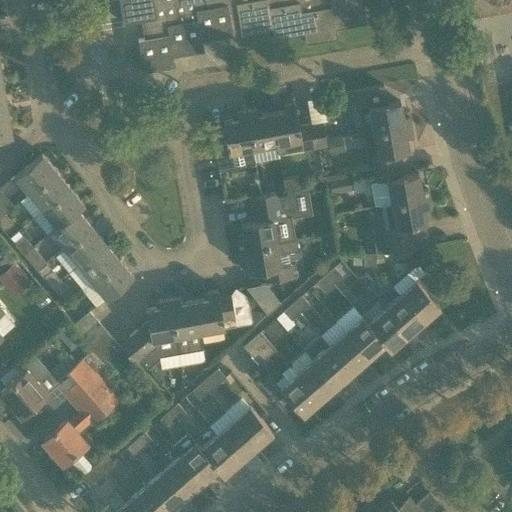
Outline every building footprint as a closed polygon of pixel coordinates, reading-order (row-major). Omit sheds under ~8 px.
[(118,0),(122,23),(144,19),(148,37),(137,39),(143,71),(174,65),(173,55),(203,50),(202,40),(232,35),(232,32),(240,30),(240,34),(271,28),(273,38),(303,33),(305,42),(337,37),(335,27),(366,22),(361,0),(118,0)] [(372,131),(410,125),(409,114),(402,115),(400,101),(386,103),(383,85),(365,88),(372,131)] [(0,93),(0,116),(8,115),(4,93),(0,93)] [(311,121),(327,119),(324,95),(308,97),(311,121)] [(299,125),(298,120),(294,101),(283,103),(285,109),(271,112),(277,143),(299,139),(301,149),(314,147),(310,123),(299,125)] [(277,143),(271,112),(257,114),(256,108),(245,110),(252,147),(277,143)] [(252,147),(245,110),(235,112),(236,118),(222,120),(223,128),(212,130),(216,154),(242,149),(245,164),(254,163),(252,148),(252,147)] [(0,147),(4,144),(3,137),(12,136),(8,115),(0,116),(0,147)] [(327,144),(322,121),(310,123),(314,147),(327,144)] [(374,169),(398,164),(396,152),(408,150),(406,136),(412,135),(410,125),(372,131),(377,154),(372,155),(374,169)] [(340,137),(328,140),(330,153),(342,151),(340,137)] [(41,153),(14,175),(29,193),(55,170),(41,153)] [(390,203),(428,197),(427,186),(420,187),(418,173),(400,176),(398,164),(374,169),(376,181),(386,180),(390,203)] [(43,209),(70,187),(55,170),(29,193),(43,209)] [(331,193),(353,189),(351,177),(329,180),(331,193)] [(256,181),(242,183),(244,196),(258,194),(256,181)] [(84,204),(70,187),(43,209),(57,226),(77,209),(84,204)] [(294,239),(290,215),(295,214),(292,197),(302,195),(301,188),(279,191),(281,203),(252,209),(254,220),(240,223),(243,237),(236,238),(238,249),(276,242),(294,239)] [(250,197),(252,209),(281,203),(279,191),(250,197)] [(387,241),(411,237),(409,225),(426,222),(424,208),(430,207),(428,197),(390,203),(380,205),(385,228),(372,230),(376,252),(389,250),(387,241)] [(77,209),(57,226),(51,232),(65,249),(92,226),(77,209)] [(4,214),(0,216),(0,227),(3,231),(12,223),(4,214)] [(106,243),(92,226),(65,249),(79,265),(106,243)] [(33,247),(23,236),(14,244),(23,255),(33,247)] [(387,241),(389,250),(390,253),(413,249),(411,237),(387,241)] [(276,242),(238,249),(240,259),(246,258),(249,272),(262,269),(265,281),(292,277),(290,264),(280,265),(278,253),(298,249),(296,238),(294,239),(276,242)] [(92,281),(119,259),(106,243),(79,265),(92,281)] [(0,247),(0,268),(12,258),(2,246),(0,247)] [(33,247),(23,255),(38,271),(47,264),(33,247)] [(364,253),(363,253),(363,264),(363,265),(375,265),(375,262),(375,253),(364,253)] [(92,281),(105,297),(106,298),(133,275),(119,259),(92,281)] [(16,291),(29,280),(12,261),(0,271),(0,280),(1,282),(5,278),(16,291)] [(52,288),(61,280),(47,264),(38,271),(52,288)] [(334,266),(325,273),(332,282),(341,274),(334,266)] [(399,294),(422,322),(439,307),(429,295),(438,287),(425,272),(399,294)] [(332,282),(325,273),(316,282),(323,290),(332,282)] [(61,280),(52,288),(60,297),(69,289),(61,280)] [(218,296),(217,289),(207,291),(208,297),(194,300),(199,332),(236,326),(231,300),(224,295),(218,296)] [(292,302),(300,311),(309,303),(301,294),(292,302)] [(405,337),(422,322),(399,294),(382,309),(405,337)] [(179,296),(168,298),(179,353),(202,350),(201,348),(202,348),(199,332),(194,300),(180,302),(179,296)] [(147,320),(128,337),(144,356),(140,359),(147,367),(159,356),(179,353),(168,298),(158,300),(159,306),(145,308),(147,320)] [(292,302),(283,310),(290,319),(300,311),(292,302)] [(382,309),(366,323),(383,345),(389,351),(405,337),(382,309)] [(73,330),(78,335),(97,319),(89,310),(70,326),(73,330)] [(345,331),(368,358),(383,345),(366,323),(361,317),(345,331)] [(285,331),(274,318),(262,328),(274,341),(285,331)] [(105,328),(97,319),(78,335),(86,344),(105,328)] [(70,326),(66,321),(55,331),(62,339),(73,330),(70,326)] [(86,344),(91,349),(94,353),(113,337),(105,328),(86,344)] [(243,345),(251,355),(268,340),(260,330),(243,345)] [(345,331),(329,345),(351,373),(368,358),(345,331)] [(113,337),(94,353),(102,363),(105,361),(121,346),(119,345),(113,337)] [(144,356),(128,337),(119,345),(121,346),(135,362),(139,358),(140,359),(144,356)] [(268,340),(251,355),(259,363),(276,348),(268,340)] [(335,387),(351,373),(329,345),(312,360),(335,387)] [(49,410),(66,395),(93,371),(102,363),(94,353),(91,349),(82,357),(81,356),(76,360),(69,352),(53,366),(60,375),(54,380),(57,384),(47,392),(39,399),(49,410)] [(312,360),(296,374),(319,401),(335,387),(312,360)] [(29,365),(26,368),(0,390),(0,391),(21,415),(39,399),(47,392),(37,381),(40,376),(40,371),(39,368),(37,365),(32,365),(29,365)] [(201,381),(209,391),(225,376),(217,367),(201,381)] [(118,398),(100,377),(93,371),(66,395),(79,410),(67,420),(65,418),(42,439),(52,450),(48,453),(57,463),(61,460),(63,463),(86,442),(76,431),(88,420),(91,422),(118,398)] [(259,382),(270,396),(284,413),(293,405),(302,416),(319,401),(296,374),(288,380),(284,375),(276,382),(269,374),(259,382)] [(201,381),(191,390),(199,399),(209,391),(201,381)] [(168,409),(176,419),(185,411),(177,402),(168,409)] [(249,405),(233,419),(256,447),(273,432),(249,405)] [(168,409),(159,418),(167,427),(176,419),(168,409)] [(233,419),(216,434),(239,461),(256,447),(233,419)] [(135,439),(143,448),(152,439),(144,430),(135,439)] [(201,483),(217,469),(200,448),(186,432),(171,445),(179,454),(178,455),(201,483)] [(216,434),(200,448),(217,469),(223,475),(239,461),(216,434)] [(135,439),(126,446),(134,455),(143,448),(135,439)] [(511,447),(509,451),(508,450),(503,454),(511,463),(511,447)] [(97,461),(104,470),(113,462),(105,453),(97,461)] [(178,455),(161,470),(185,497),(201,483),(178,455)] [(79,476),(87,484),(87,485),(104,470),(97,461),(79,476)] [(168,511),(185,497),(161,470),(145,484),(168,511)] [(145,484),(129,498),(140,511),(167,511),(168,511),(145,484)] [(405,511),(414,504),(407,496),(400,502),(401,504),(398,506),(390,497),(378,507),(370,498),(353,511),(405,511)] [(140,511),(129,498),(113,511),(140,511)]
